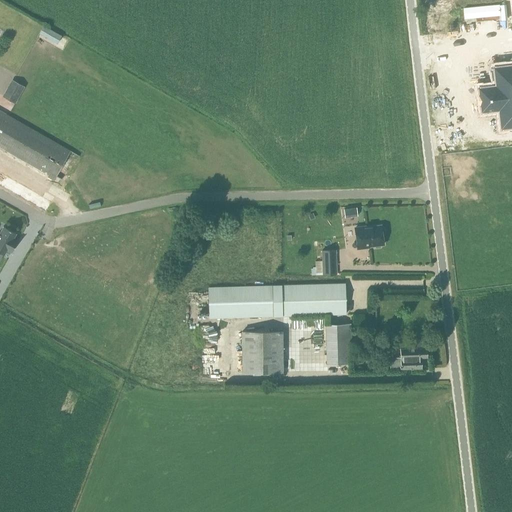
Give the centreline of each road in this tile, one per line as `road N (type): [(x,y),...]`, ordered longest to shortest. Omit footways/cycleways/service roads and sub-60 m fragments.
road 1 (residential): [(0,195),(57,222),(175,198),(432,191)]
road 2 (tertiary): [(471,511),(432,191)]
road 3 (tertiary): [(432,191),(410,0)]
road 4 (unknown): [(455,374),(331,376),(310,359)]
